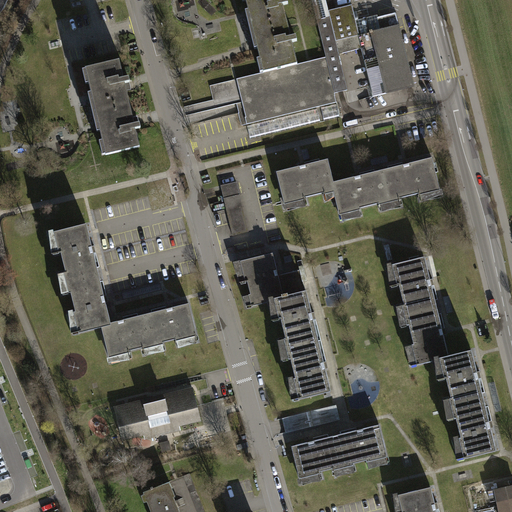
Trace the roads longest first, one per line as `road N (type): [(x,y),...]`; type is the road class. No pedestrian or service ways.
road 1 (residential): [(140,0),(280,511)]
road 2 (primary): [(429,0),(511,342)]
